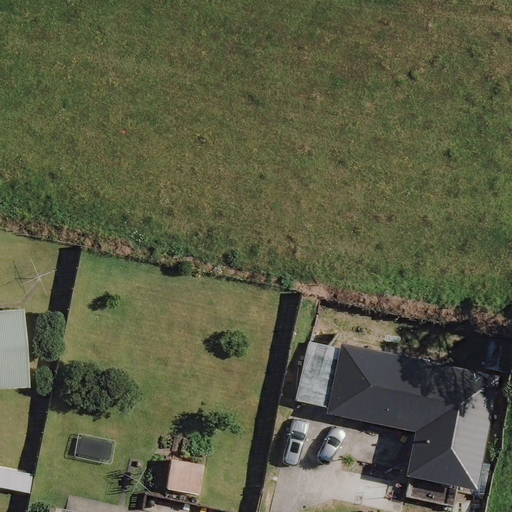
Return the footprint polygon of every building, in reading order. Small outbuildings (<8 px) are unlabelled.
[(0,397),(22,396),(17,319),(0,320),(0,397)] [(490,376),(334,345),(320,415),(410,433),(400,480),(466,494),(490,376)] [(206,466),(172,461),(168,492),(201,497),(206,466)] [(35,472),(0,466),(0,492),(31,498),(35,472)] [(340,507),(360,511),(404,511),(409,495),(395,492),(398,478),(349,467),(340,507)]
